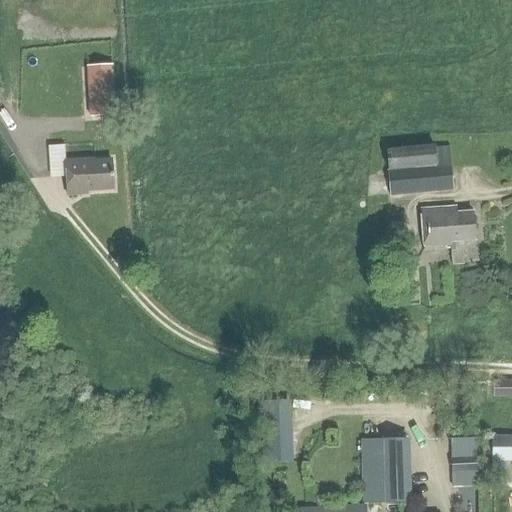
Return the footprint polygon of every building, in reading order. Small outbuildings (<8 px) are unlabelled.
[(48,101),(49,76),(11,74),(10,99),(48,101)] [(117,82),(91,84),(93,116),(119,114),(117,82)] [(39,132),(90,130),(89,112),(38,114),(39,132)] [(58,144),(45,144),(46,168),(59,167),(58,144)] [(386,151),(390,195),(453,190),(450,146),(386,151)] [(80,193),(114,190),(112,160),(96,161),(95,159),(66,161),(68,196),(80,195),(80,193)] [(462,242),(473,241),(471,213),(456,214),(456,207),(421,210),(423,248),(449,247),(451,263),(464,264),(462,242)] [(417,262),(393,264),(395,303),(420,302),(417,262)] [(511,383),(493,384),(493,396),(511,396),(511,383)] [(265,415),(265,459),(292,459),(292,415),(265,415)] [(511,438),(491,439),(491,462),(511,461),(511,438)] [(361,439),(362,503),(408,503),(408,439),(361,439)] [(472,439),(450,439),(451,464),(472,463),(472,439)] [(511,511),(511,484),(498,485),(498,511),(511,511)]
